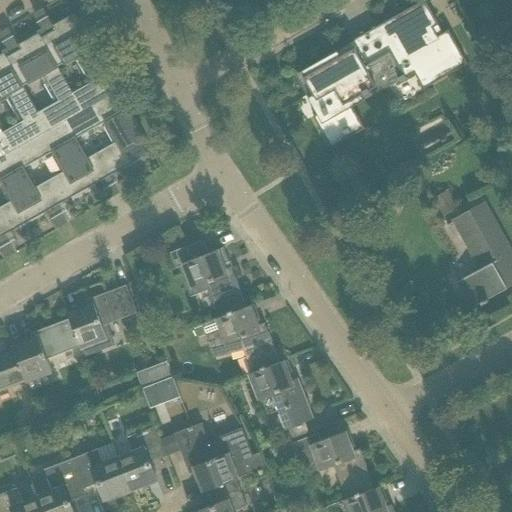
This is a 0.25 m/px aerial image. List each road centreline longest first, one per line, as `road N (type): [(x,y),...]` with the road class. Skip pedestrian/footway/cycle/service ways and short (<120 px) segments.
road 1 (residential): [(390,410),(222,173)]
road 2 (residential): [(0,299),(222,173)]
road 3 (residential): [(180,89),(332,0)]
road 4 (residential): [(390,410),(511,339)]
